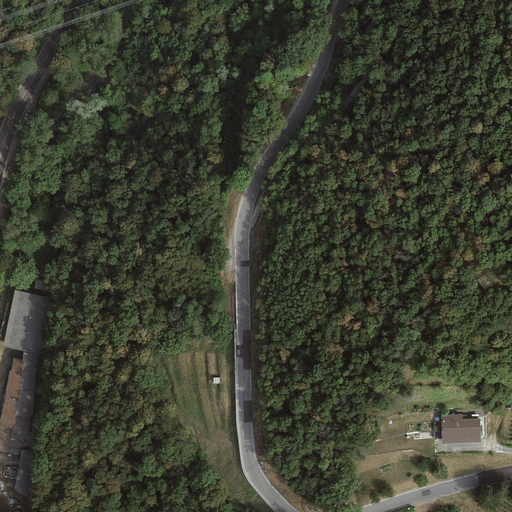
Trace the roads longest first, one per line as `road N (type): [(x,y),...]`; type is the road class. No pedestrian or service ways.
road 1 (tertiary): [(341,0),(312,87),(260,167),(241,229),(246,451),(285,511)]
road 2 (track): [(241,229),(272,180),(356,88),(406,0)]
road 3 (tertiary): [(79,0),(23,94),(0,154)]
road 4 (tertiary): [(369,511),(511,474)]
